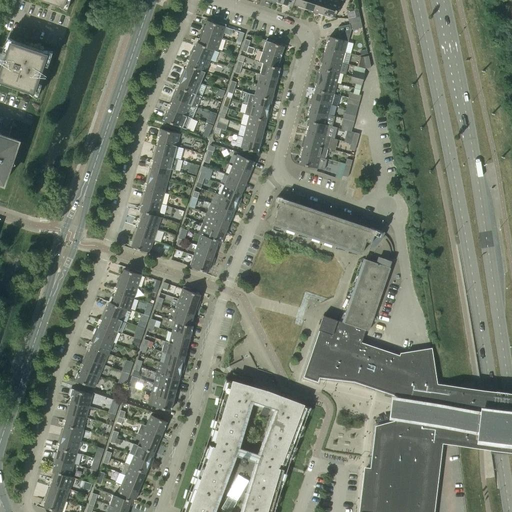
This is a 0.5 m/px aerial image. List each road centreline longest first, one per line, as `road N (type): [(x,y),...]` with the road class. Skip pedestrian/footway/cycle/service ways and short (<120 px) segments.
road 1 (residential): [(28,511),(26,491),(56,379),(146,108),(191,0)]
road 2 (secondary): [(415,0),(509,511)]
road 3 (secondary): [(511,406),(443,0)]
road 4 (residential): [(159,511),(225,289),(277,171)]
road 5 (residential): [(277,171),(306,34),(214,0)]
road 6 (tertiary): [(86,187),(150,0)]
road 7 (tertiary): [(0,442),(51,290)]
road 8 (residential): [(371,88),(365,113),(386,209)]
road 9 (residential): [(386,209),(402,263),(407,328)]
